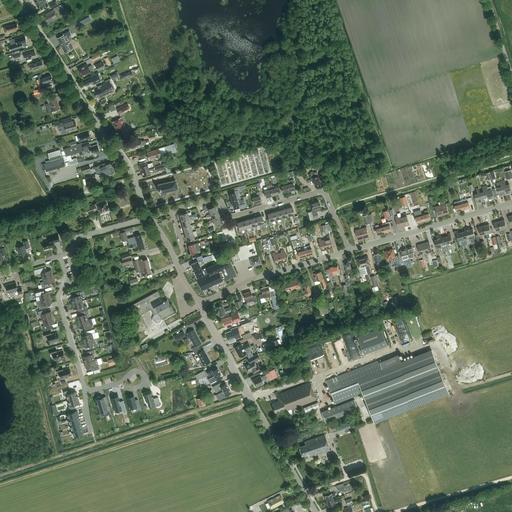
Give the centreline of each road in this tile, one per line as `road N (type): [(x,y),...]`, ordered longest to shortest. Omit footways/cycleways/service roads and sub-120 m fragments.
road 1 (unclassified): [(315,511),(200,305)]
road 2 (residential): [(173,210),(210,199),(230,216),(319,191),(346,247)]
road 3 (unclassified): [(133,177),(16,0)]
road 4 (unclassified): [(346,247),(511,203)]
road 5 (unclassified): [(200,305),(346,247)]
road 6 (unclassified): [(133,177),(0,228)]
